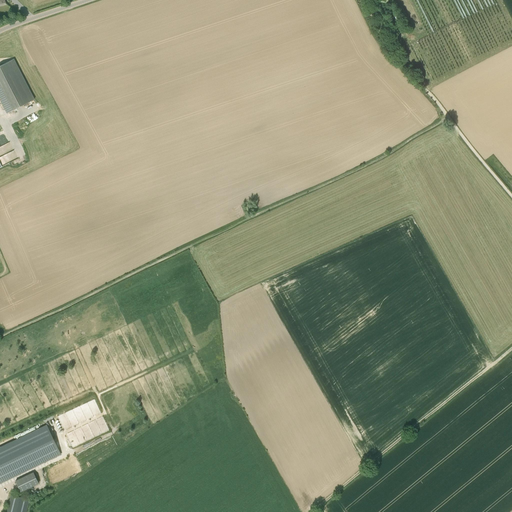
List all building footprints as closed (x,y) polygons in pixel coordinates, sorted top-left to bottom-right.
[(0,100),(7,114),(34,100),(35,99),(14,59),(0,66),(0,100)] [(4,147),(0,148),(0,165),(18,158),(11,143),(3,146),(4,147)] [(0,447),(0,482),(60,453),(46,424),(0,447)] [(66,456),(33,472),(39,483),(42,490),(46,488),(75,474),(66,456)] [(33,472),(15,481),(21,492),(39,483),(33,472)] [(26,511),(29,500),(12,495),(7,511),(26,511)]
